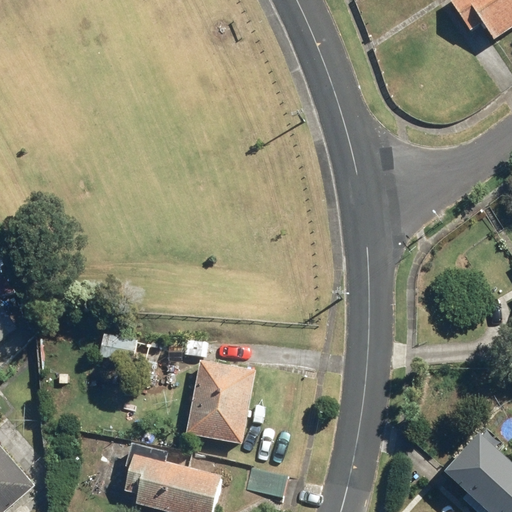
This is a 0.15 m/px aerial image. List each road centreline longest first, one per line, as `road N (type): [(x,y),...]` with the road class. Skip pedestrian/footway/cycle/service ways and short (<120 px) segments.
road 1 (residential): [(340,511),(368,349),(366,227)]
road 2 (residential): [(366,227),(343,120),(297,0)]
road 3 (residential): [(511,124),(366,227)]
